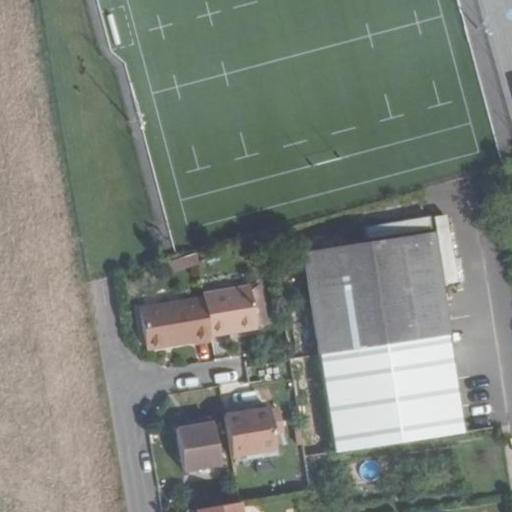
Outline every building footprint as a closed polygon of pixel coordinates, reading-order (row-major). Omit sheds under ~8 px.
[(463,432),(432,231),(302,251),(333,452),(463,432)] [(260,284),(250,285),(253,304),(263,302),(260,284)] [(203,293),(204,298),(210,335),(257,327),(256,321),(266,320),(263,302),(253,304),(250,285),(203,293)] [(193,338),(194,342),(211,339),(210,335),(204,298),(140,308),(146,347),(193,338)] [(267,406),(224,413),(231,455),(274,448),(272,433),(282,432),(277,408),(267,409),(267,406)] [(219,462),(210,416),(195,418),(196,423),(187,425),(175,427),(182,469),(219,462)] [(239,511),(238,500),(190,508),(190,511),(239,511)]
